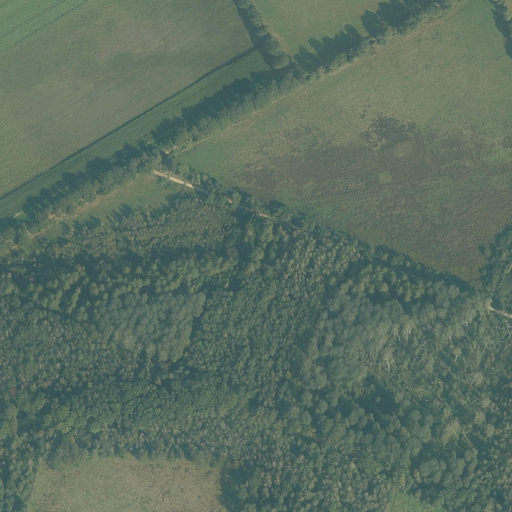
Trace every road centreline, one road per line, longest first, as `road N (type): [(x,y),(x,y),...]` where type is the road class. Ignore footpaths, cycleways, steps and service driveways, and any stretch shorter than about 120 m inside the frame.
road 1 (track): [(141,165),(488,308)]
road 2 (track): [(291,84),(447,0)]
road 3 (track): [(291,84),(141,165)]
road 4 (track): [(141,165),(0,245)]
